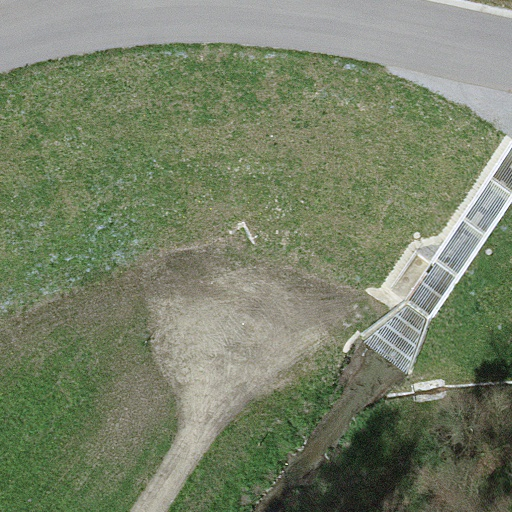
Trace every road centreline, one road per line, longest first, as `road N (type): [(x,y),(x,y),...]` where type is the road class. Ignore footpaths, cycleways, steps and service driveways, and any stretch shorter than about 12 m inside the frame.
road 1 (tertiary): [(511,54),(259,10),(134,13),(0,40)]
road 2 (track): [(158,511),(296,313)]
